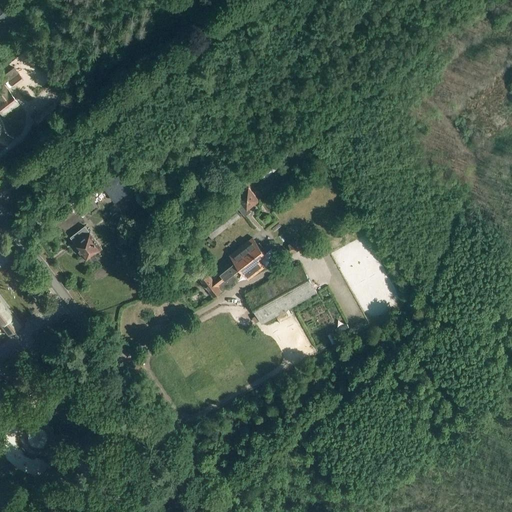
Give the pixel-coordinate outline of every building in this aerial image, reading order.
[(6,16),(5,17),(11,25),(20,18),(14,10),(6,16)] [(13,88),(24,80),(14,66),(3,74),(13,88)] [(0,110),(3,115),(19,104),(8,90),(7,91),(2,84),(0,85),(0,110)] [(39,114),(46,123),(61,111),(54,103),(39,114)] [(120,172),(107,182),(119,198),(132,188),(120,172)] [(232,200),(243,213),(259,200),(248,187),(232,200)] [(126,214),(118,201),(108,208),(117,220),(126,214)] [(100,221),(109,214),(106,210),(97,217),(100,221)] [(135,224),(128,214),(118,221),(124,231),(135,224)] [(245,221),(249,226),(255,220),(251,216),(245,221)] [(87,259),(102,248),(85,226),(71,237),(76,243),(75,244),(87,259)] [(253,237),(231,254),(248,279),(265,266),(259,258),(265,253),(253,237)] [(209,272),(200,279),(214,297),(225,288),(237,278),(234,275),(239,271),(232,261),(212,277),(209,272)] [(301,264),(246,295),(262,324),(291,307),(317,293),(316,291),(301,264)] [(0,324),(8,336),(20,326),(0,299),(0,324)]
